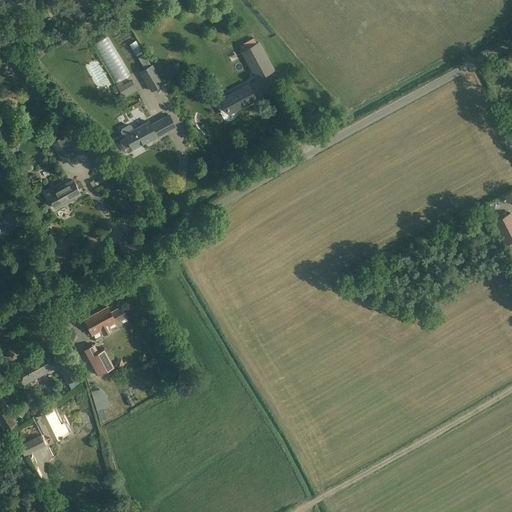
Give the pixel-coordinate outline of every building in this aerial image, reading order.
[(60,24),(76,15),(80,23),(89,18),(79,1),(56,15),(47,0),(37,7),(42,15),(28,24),(18,30),(25,42),(59,21),(60,24)] [(132,51),(139,48),(134,35),(126,37),(132,51)] [(257,79),(273,70),(258,43),(242,52),(257,79)] [(142,49),(136,51),(139,60),(145,58),(142,49)] [(152,65),(140,72),(152,92),(164,85),(152,65)] [(240,66),(229,71),(232,78),(243,73),(240,66)] [(122,94),(135,87),(132,80),(124,84),(121,80),(116,84),(122,94)] [(218,102),(217,104),(220,109),(222,109),(226,107),(229,113),(239,108),(238,106),(255,97),(250,88),(248,84),(222,99),(218,102)] [(126,136),(119,140),(126,152),(133,148),(150,139),(151,140),(176,127),(171,118),(169,115),(151,124),(150,122),(134,130),(132,126),(129,125),(122,129),(121,132),(123,136),(125,135),(126,136)] [(64,135),(51,142),(62,163),(75,156),(69,145),(64,135)] [(87,151),(106,179),(114,174),(95,146),(87,151)] [(81,194),(76,185),(73,180),(48,194),(55,208),(81,194)] [(20,225),(15,216),(13,212),(7,215),(3,207),(0,209),(0,237),(5,235),(4,234),(20,225)] [(494,221),(506,244),(511,240),(511,215),(510,213),(494,221)] [(98,330),(99,331),(100,331),(102,335),(110,331),(107,325),(114,322),(115,323),(127,317),(122,306),(111,312),(108,307),(85,320),(92,334),(98,330)] [(89,358),(98,375),(106,371),(107,374),(116,369),(109,358),(104,349),(98,352),(94,344),(84,349),(89,358)] [(55,368),(50,360),(46,351),(16,368),(25,384),(55,368)] [(116,362),(122,359),(119,353),(113,356),(116,362)] [(79,378),(72,365),(60,371),(67,384),(69,384),(71,389),(80,382),(78,379),(79,378)] [(102,383),(90,384),(93,405),(104,404),(102,383)] [(0,421),(5,429),(16,422),(0,395),(0,421)] [(21,407),(16,413),(22,418),(27,412),(21,407)] [(35,417),(48,442),(70,432),(65,422),(62,423),(54,408),(35,417)] [(23,455),(46,444),(41,434),(18,445),(23,455)]
